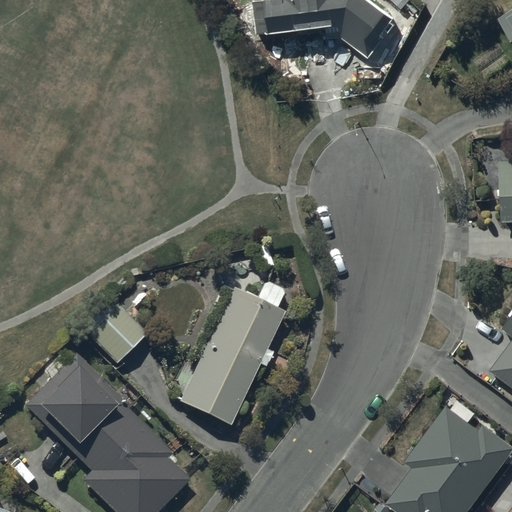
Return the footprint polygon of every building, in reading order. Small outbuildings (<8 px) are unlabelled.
[(257,4),(260,34),(329,27),(331,43),(345,42),(370,62),(387,41),(384,39),(413,4),(407,0),(279,0),(271,1),(271,3),(257,4)] [(511,15),(503,22),(511,36),(511,15)] [(511,155),(500,156),(501,217),(511,216),(511,155)] [(229,421),(283,306),(276,303),(285,284),(264,275),(255,294),(232,284),(179,397),(229,421)] [(107,300),(84,323),(89,328),(87,329),(117,358),(146,329),(116,300),(112,304),(107,300)] [(511,307),(500,323),(511,331),(511,334),(488,367),(511,384),(511,307)] [(74,351),(24,401),(91,468),(83,476),(118,511),(152,511),(189,475),(167,454),(173,448),(74,351)] [(465,511),(511,445),(511,440),(482,420),(479,424),(469,417),(475,409),(458,397),(459,396),(459,395),(459,394),(458,393),(458,392),(458,391),(457,390),(457,389),(456,389),(456,388),(455,388),(455,387),(454,387),(453,387),(452,386),(451,386),(450,386),(449,386),(448,386),(447,386),(446,387),(445,387),(444,388),(443,389),(442,390),(442,391),(441,391),(441,392),(441,393),(441,394),(441,395),(441,396),(441,397),(441,398),(442,399),(442,400),(443,400),(443,401),(444,401),(405,456),(413,462),(385,501),(400,511),(465,511)] [(511,511),(511,501),(503,511),(511,511)]
